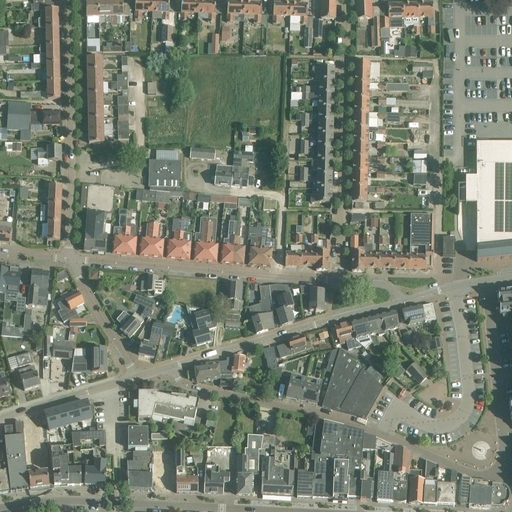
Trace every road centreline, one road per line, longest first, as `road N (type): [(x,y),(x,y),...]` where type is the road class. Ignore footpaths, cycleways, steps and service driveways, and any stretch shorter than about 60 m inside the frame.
road 1 (tertiary): [(0,509),(114,499),(357,511)]
road 2 (residential): [(502,477),(469,474),(355,424),(187,386),(170,366)]
road 3 (residential): [(339,280),(344,0)]
road 4 (residential): [(69,259),(66,0)]
road 5 (tertiary): [(399,301),(170,366)]
road 6 (residential): [(280,276),(69,259)]
road 7 (residential): [(485,281),(502,477)]
road 8 (residential): [(280,276),(282,199),(192,190)]
road 9 (tertiary): [(135,375),(0,418)]
road 10 (residential): [(135,375),(69,259)]
